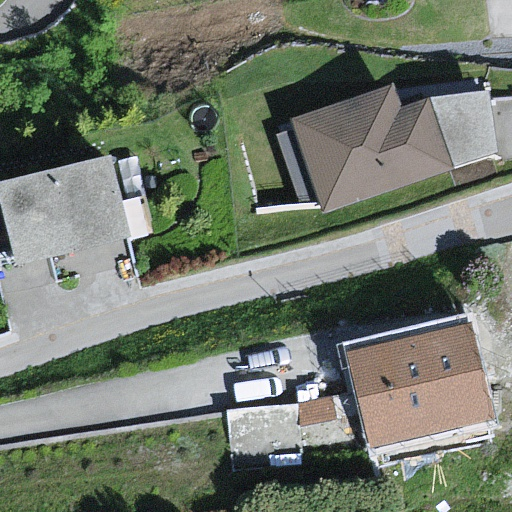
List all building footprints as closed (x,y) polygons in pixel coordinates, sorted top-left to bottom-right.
[(396,88),(295,120),(324,211),(454,170),(432,102),(404,111),(396,88)] [(491,94),(432,102),(454,170),(499,155),(491,94)] [(117,162),(0,188),(0,190),(17,266),(135,239),(117,162)] [(497,418),(476,330),(349,360),(371,448),(497,418)] [(299,407),(228,413),(232,473),(304,467),(299,407)]
